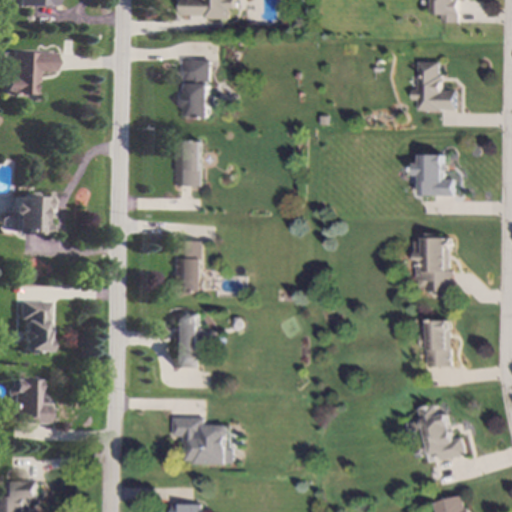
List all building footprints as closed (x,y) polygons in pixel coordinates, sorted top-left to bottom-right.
[(236,0),(236,9),(231,9),(231,19),(222,19),(208,19),(206,19),(206,16),(184,15),(184,14),(184,0),(236,0)] [(459,0),(459,1),(459,22),(459,23),(440,22),(440,15),(432,15),(432,0),(459,0)] [(294,19),(294,24),(290,28),(286,27),(282,24),(283,19),(286,16),(291,15),(294,19)] [(51,54),(50,70),(50,72),(35,71),(35,95),(1,94),(1,74),(7,75),(8,52),(51,53),(51,54)] [(213,61),(213,95),(219,96),(218,107),(212,107),(212,120),(189,119),(189,108),(186,108),(187,94),(189,94),(190,84),(193,86),(193,82),(187,82),(187,77),(185,77),(185,65),(187,65),(187,60),(189,60),(213,61)] [(440,76),(442,76),(442,91),(457,91),(457,110),(456,110),(442,110),(442,111),(441,111),(418,111),(418,100),(412,100),(412,90),(418,90),(419,63),(440,63),(440,76)] [(203,186),(192,186),(180,186),(177,186),(177,169),(182,170),(182,142),(204,142),(203,186)] [(446,156),(446,179),(457,180),(456,196),(453,196),(435,195),(422,195),(422,177),(416,177),(417,163),(422,164),(423,155),(446,156)] [(32,193),(33,194),(33,196),(47,196),(47,208),(45,208),(45,223),(48,223),(48,235),(44,234),(26,234),(10,233),(11,216),(8,213),(8,207),(11,204),(13,204),(13,197),(15,197),(22,197),(22,195),(24,193),(32,193)] [(452,236),(452,252),(449,252),(449,271),(455,271),(455,294),(434,293),(434,291),(426,291),(426,286),(420,286),(420,281),(417,281),(417,251),(416,251),(416,241),(422,241),(422,235),(452,236)] [(205,242),(205,270),(205,278),(208,278),(207,292),(179,292),(180,241),(205,241),(205,242)] [(46,321),(41,321),(41,331),(44,331),(44,339),(45,339),(45,352),(19,352),(19,321),(20,321),(20,319),(16,319),(16,303),(16,302),(43,302),(46,302),(46,321)] [(191,312),(203,312),(202,328),(204,328),(207,330),(207,338),(205,340),(202,340),(202,352),(199,352),(199,368),(198,368),(177,368),(174,368),(174,349),(177,349),(177,325),(176,325),(176,310),(191,310),(191,312)] [(451,343),(453,343),(454,367),(453,367),(430,367),(429,367),(428,348),(422,348),(422,335),(428,334),(427,322),(450,321),(451,343)] [(33,392),(32,392),(32,404),(46,404),(46,423),(21,423),(20,423),(20,416),(7,415),(7,399),(2,394),(2,389),(7,385),(7,377),(34,378),(33,392)] [(440,416),(448,414),(454,440),(463,438),(464,438),(467,455),(466,455),(442,460),(440,453),(432,455),(431,455),(425,428),(423,425),(422,421),(422,418),(420,409),(437,405),(440,416)] [(206,424),(228,424),(228,427),(233,427),(233,448),(227,448),(227,449),(234,449),(233,463),(233,464),(196,464),(196,462),(187,462),(187,444),(185,444),(185,436),(175,436),(175,418),(179,418),(205,418),(206,418),(206,424)] [(40,500),(33,500),(32,511),(0,511),(0,500),(6,500),(7,481),(18,481),(40,481),(41,481),(40,500)] [(465,508),(468,508),(469,511),(435,511),(433,504),(433,503),(462,496),(465,508)]
